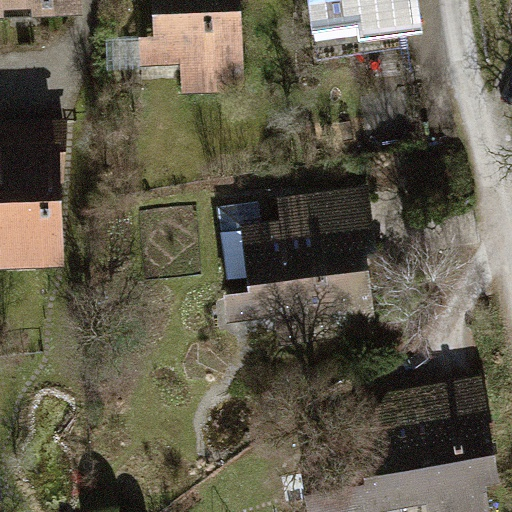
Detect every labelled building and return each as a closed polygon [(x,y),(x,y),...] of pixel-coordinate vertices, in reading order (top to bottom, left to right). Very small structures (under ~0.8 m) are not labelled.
[(0,0),(0,8),(78,5),(77,0),(0,0)] [(234,0),(150,0),(154,65),(185,63),(186,92),(238,89),(234,0)] [(413,0),(312,0),(317,30),(360,24),(362,37),(417,29),(413,0)] [(0,133),(0,268),(60,265),(50,130),(0,133)] [(373,202),(215,226),(234,350),(391,326),(373,202)] [(480,375),(292,410),(311,511),(347,511),(501,483),(480,375)]
